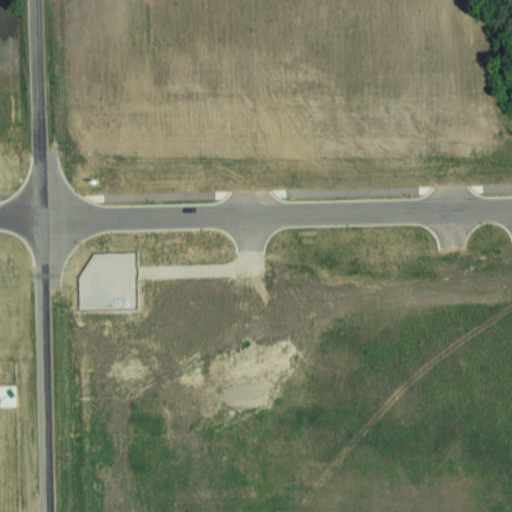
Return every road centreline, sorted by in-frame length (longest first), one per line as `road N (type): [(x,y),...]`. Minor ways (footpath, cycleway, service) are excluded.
road 1 (residential): [(46,511),(35,0)]
road 2 (residential): [(40,215),(511,206)]
